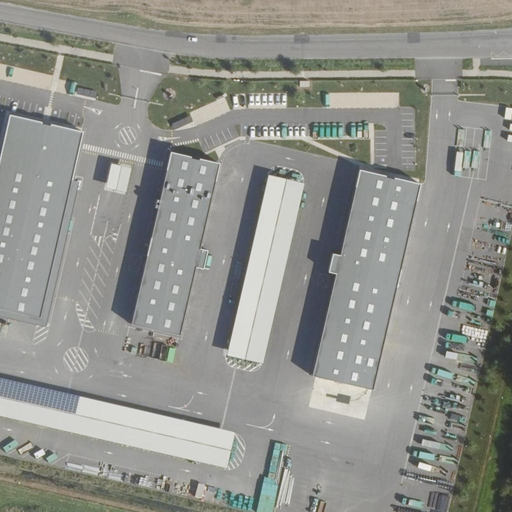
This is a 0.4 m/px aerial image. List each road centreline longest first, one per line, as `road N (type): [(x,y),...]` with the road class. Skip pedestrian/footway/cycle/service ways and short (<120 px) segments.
road 1 (track): [(511,371),(477,511),(155,511),(0,474)]
road 2 (tertiary): [(0,17),(229,55),(511,47)]
